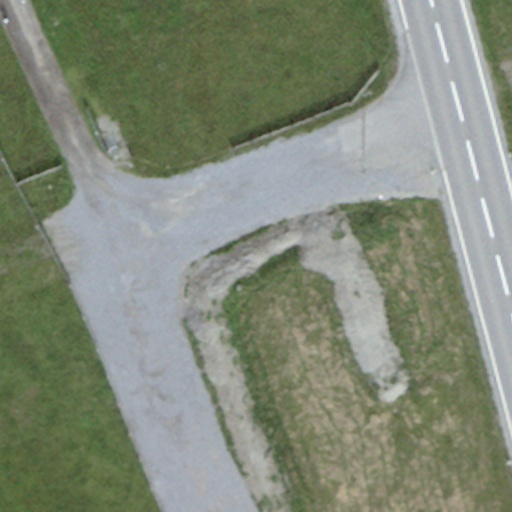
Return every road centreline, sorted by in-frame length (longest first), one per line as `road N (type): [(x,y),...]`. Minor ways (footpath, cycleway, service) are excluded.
road 1 (track): [(109,226),(455,103)]
road 2 (primary): [(511,319),(428,0)]
road 3 (track): [(211,511),(109,226)]
road 4 (track): [(109,226),(13,0)]
